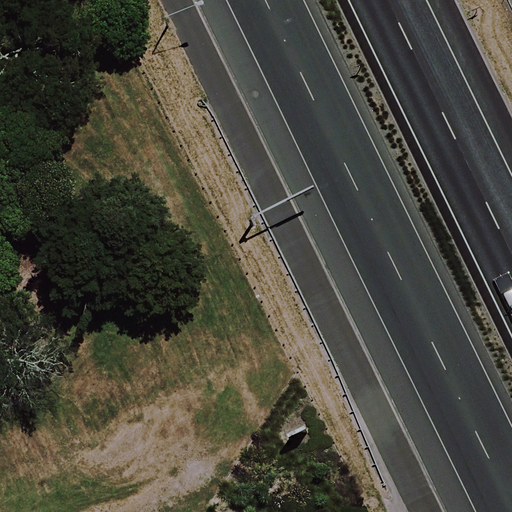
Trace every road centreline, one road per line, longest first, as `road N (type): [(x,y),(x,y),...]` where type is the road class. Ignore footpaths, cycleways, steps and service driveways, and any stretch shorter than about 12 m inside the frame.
road 1 (trunk): [(511,504),(268,0)]
road 2 (trunk): [(389,0),(511,252)]
